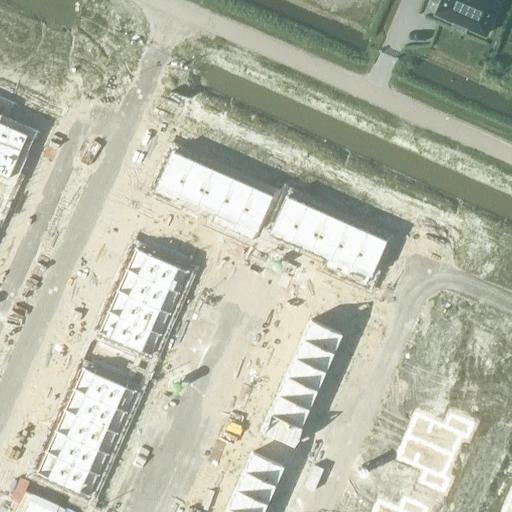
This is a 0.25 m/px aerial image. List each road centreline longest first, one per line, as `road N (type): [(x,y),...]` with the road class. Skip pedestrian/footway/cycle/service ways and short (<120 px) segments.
road 1 (residential): [(0,404),(154,53),(176,32)]
road 2 (unclassified): [(511,156),(217,28),(176,32)]
road 3 (residential): [(318,511),(429,262)]
road 4 (residential): [(0,298),(81,116)]
